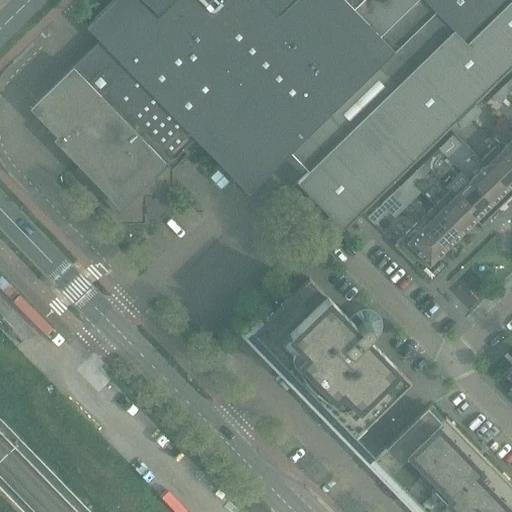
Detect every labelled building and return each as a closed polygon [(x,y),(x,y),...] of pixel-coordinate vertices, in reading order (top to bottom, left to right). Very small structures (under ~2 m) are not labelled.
[(35,102),(29,109),(56,136),(70,150),(78,158),(79,159),(84,164),(77,170),(78,171),(118,213),(164,169),(157,162),(161,159),(164,156),(171,163),(173,160),(185,149),(195,139),(203,147),(235,180),(248,193),(263,179),(283,160),(290,153),(308,172),(297,182),(342,229),(447,127),(463,111),(479,96),(511,63),(511,0),(113,0),(87,27),(100,40),(35,102)] [(507,95),(511,90),(511,81),(510,80),(501,88),(507,95)] [(498,104),(507,95),(501,88),(492,97),(498,104)] [(472,121),(481,112),(475,105),(466,114),(472,121)] [(463,130),(472,121),(466,114),(457,123),(463,130)] [(445,155),(454,147),(448,140),(439,149),(445,155)] [(511,140),(501,151),(511,161),(511,140)] [(511,161),(501,151),(497,147),(482,162),(486,166),(511,193),(511,161)] [(436,164),(445,155),(439,149),(429,158),(436,164)] [(511,195),(511,193),(486,166),(470,181),(497,209),(511,195)] [(413,187),(423,177),(417,170),(407,180),(413,187)] [(405,194),(413,187),(407,180),(399,188),(405,194)] [(470,181),(455,195),(454,196),(477,219),(476,220),(481,226),(497,209),(470,181)] [(477,219),(454,196),(455,195),(450,190),(433,207),(460,235),(476,220),(477,219)] [(460,235),(433,207),(418,222),(445,250),(460,235)] [(374,225),(383,216),(376,210),(367,218),(374,225)] [(445,250),(418,222),(394,245),(412,264),(420,256),(429,265),(445,250)] [(411,383),(376,347),(372,350),(367,345),(376,336),(370,329),(371,327),(371,325),(371,323),(370,321),(368,320),(366,319),(364,320),(362,321),(355,314),(346,323),(341,318),(344,315),(309,278),(263,323),(258,317),(243,332),(351,444),(366,428),(365,428),(411,383)] [(511,511),(511,485),(445,416),(441,421),(427,407),(385,448),(384,447),(369,462),(417,511),(511,511)]
